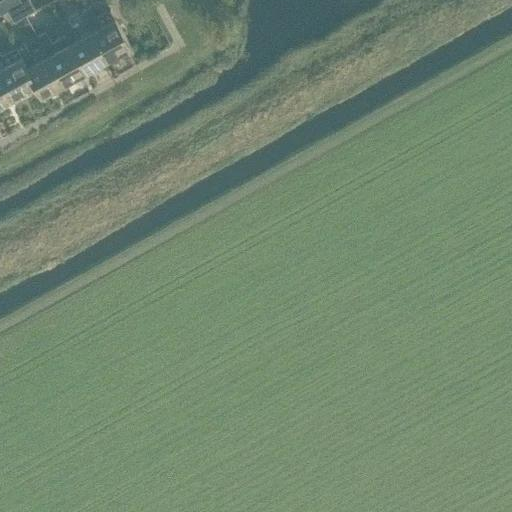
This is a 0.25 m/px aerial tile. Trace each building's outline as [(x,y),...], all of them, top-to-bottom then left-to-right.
[(21,3),(19,0),(0,0),(0,14),(7,11),(21,3)] [(29,0),(26,0),(21,3),(7,11),(13,22),(35,10),(29,0)] [(81,11),(91,31),(107,59),(130,47),(110,10),(96,17),(90,6),(81,11)] [(85,72),(107,59),(91,31),(78,38),(67,19),(59,24),(69,43),(85,72)] [(37,36),(43,47),(63,84),(85,72),(69,43),(57,50),(46,31),(37,36)] [(24,43),(15,48),(36,86),(41,96),(63,84),(43,47),(30,54),(24,43)] [(0,73),(14,98),(36,86),(15,48),(2,55),(0,51),(0,73)] [(0,105),(14,98),(0,73),(0,105)]
